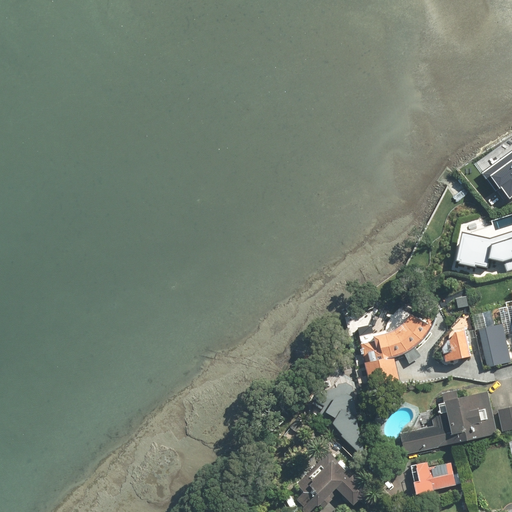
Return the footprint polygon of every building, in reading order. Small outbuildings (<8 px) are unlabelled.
[(503,188),(511,199),(511,198),(511,148),(490,164),(491,166),(482,172),(497,192),(503,188)] [(491,201),(487,204),(494,213),(498,209),(491,201)] [(461,224),(453,264),(474,269),(474,265),(486,268),(488,259),(505,262),(508,272),(511,270),(511,213),(488,221),(487,215),(480,218),(472,220),(461,224)] [(467,298),(456,297),(455,309),(466,309),(467,298)] [(376,341),(362,344),(371,386),(399,380),(393,357),(400,355),(407,352),(414,347),(419,344),(423,340),(427,334),(430,331),(433,326),(411,315),(404,323),(396,330),(388,333),(375,336),(376,341)] [(498,326),(480,330),(487,367),(505,363),(498,326)] [(471,355),(466,330),(457,332),(451,340),(449,340),(444,348),(447,361),(471,355)] [(307,355),(298,367),(307,375),(317,363),(307,355)] [(365,454),(352,387),(347,383),(340,384),(338,388),(331,389),(326,385),(313,403),(323,410),(320,414),(324,423),(337,435),(340,432),(363,455),(364,455),(365,455),(365,454)] [(401,434),(406,454),(497,433),(488,392),(458,399),(457,391),(444,393),(449,414),(432,418),(434,426),(401,434)] [(511,407),(499,410),(504,431),(511,429),(511,407)] [(309,511),(316,505),(320,505),(337,488),(354,504),(359,499),(364,504),(375,493),(356,474),(350,479),(344,473),(347,471),(339,463),(336,465),(327,456),(298,484),(306,492),(298,499),(305,507),(304,508),(304,511),(309,511)] [(416,483),(419,494),(456,485),(451,463),(429,468),(428,463),(418,465),(422,482),(416,483)]
